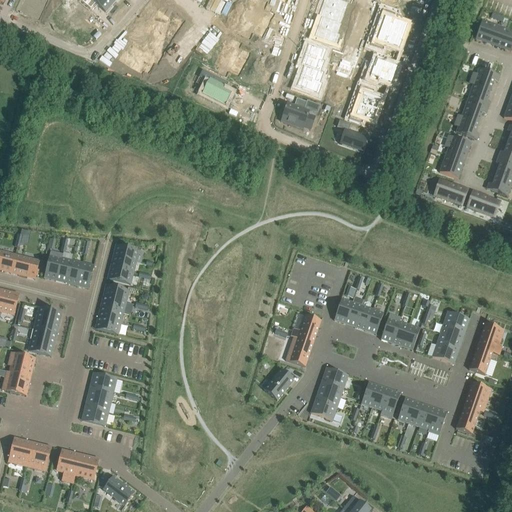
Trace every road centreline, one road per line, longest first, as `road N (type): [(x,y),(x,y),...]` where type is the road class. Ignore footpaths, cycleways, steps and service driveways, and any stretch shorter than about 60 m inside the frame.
road 1 (residential): [(307,0),(262,128),(374,175),(435,0)]
road 2 (unclassified): [(459,0),(389,190)]
road 3 (residential): [(0,17),(91,56),(143,0)]
road 4 (residential): [(456,402),(317,354)]
road 5 (residential): [(59,435),(111,450),(123,472),(174,511)]
road 6 (residential): [(92,302),(59,435)]
road 7 (unclassified): [(200,511),(276,415)]
road 8 (residential): [(473,183),(510,67)]
